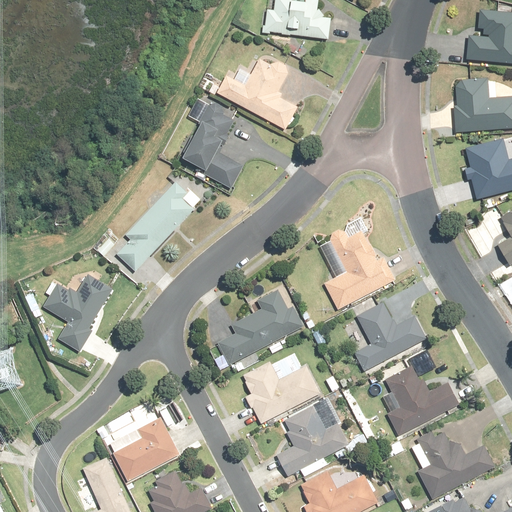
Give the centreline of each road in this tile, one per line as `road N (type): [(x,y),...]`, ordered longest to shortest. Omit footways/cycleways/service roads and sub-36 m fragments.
road 1 (residential): [(177,299),(180,365),(254,511)]
road 2 (residential): [(511,362),(436,250),(400,164)]
road 3 (residential): [(51,511),(43,474),(52,450),(132,355)]
road 4 (residential): [(177,299),(312,178)]
road 5 (residential): [(312,178),(394,38)]
road 6 (residential): [(400,164),(394,38)]
